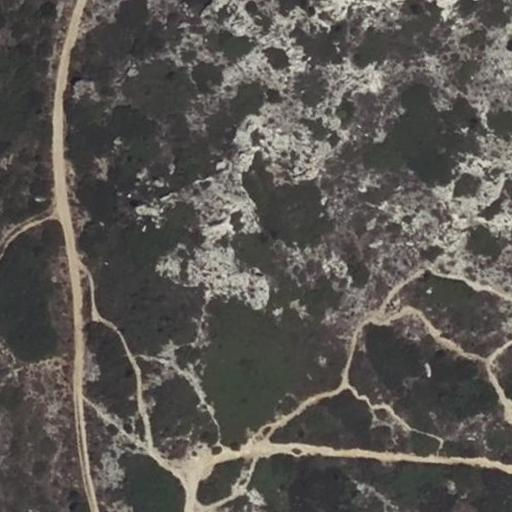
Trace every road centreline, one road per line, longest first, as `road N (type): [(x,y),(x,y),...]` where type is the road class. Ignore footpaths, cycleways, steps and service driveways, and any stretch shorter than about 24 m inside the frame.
road 1 (track): [(93,511),(84,320),(56,121),(84,0)]
road 2 (track): [(511,475),(313,442),(236,444),(203,458),(189,511)]
